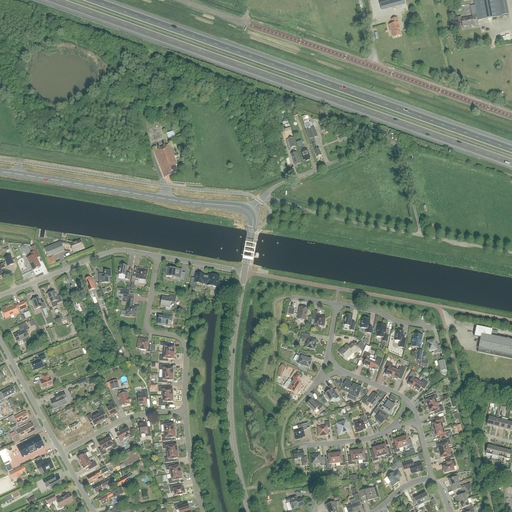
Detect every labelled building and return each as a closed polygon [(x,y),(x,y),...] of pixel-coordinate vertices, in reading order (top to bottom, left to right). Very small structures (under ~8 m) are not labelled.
[(397,0),(378,0),(381,8),(382,10),(399,5),(397,0)] [(473,0),(476,14),(472,15),(472,17),(461,19),(462,23),(463,27),(474,25),(473,21),(477,20),(478,21),(501,17),(501,16),(508,15),(505,0),(473,0)] [(393,38),(401,35),(399,30),(400,30),(397,18),(391,20),(393,24),(389,25),(391,32),(392,32),(393,38)] [(316,157),(321,155),(319,148),(317,149),(315,143),(316,143),(314,138),(318,137),(314,127),(312,128),(310,122),(304,125),(306,130),(311,145),(316,157)] [(309,159),(310,158),(307,149),(305,150),(301,141),(296,143),(300,151),(304,161),(305,160),(305,162),(310,160),(309,159)] [(175,157),(170,144),(154,151),(165,178),(178,173),(175,166),(177,165),(175,159),(174,157),(175,157)] [(295,166),(301,164),(296,152),(291,155),(295,166)] [(77,250),(83,248),(80,240),(70,244),(73,252),(78,251),(77,250)] [(64,251),(60,242),(44,248),(48,258),(64,251)] [(27,259),(33,270),(41,267),(37,258),(40,257),(34,245),(31,247),(33,252),(31,253),(32,256),(27,259)] [(10,255),(4,258),(6,262),(8,261),(10,265),(14,264),(10,255)] [(118,271),(117,274),(126,276),(125,280),(130,281),(131,274),(127,273),(128,266),(119,265),(118,269),(119,269),(119,271),(118,271)] [(166,269),(167,270),(165,276),(173,277),(173,276),(175,277),(175,278),(180,279),(180,280),(184,281),(185,273),(181,272),(182,270),(169,268),(169,267),(167,267),(166,269)] [(147,275),(148,270),(143,269),(137,268),(136,277),(132,276),(131,282),(132,282),(131,286),(134,286),(135,283),(135,281),(138,281),(139,279),(146,280),(147,275)] [(108,277),(111,277),(111,271),(104,271),(104,274),(98,274),(99,284),(109,283),(108,277)] [(204,275),(196,273),(194,283),(202,284),(207,285),(207,286),(219,288),(219,283),(218,283),(219,277),(209,275),(209,276),(204,275)] [(95,289),(96,289),(92,278),(90,279),(90,277),(85,279),(87,283),(86,283),(90,295),(93,294),(91,290),(95,289)] [(83,300),(87,298),(80,281),(76,283),(78,289),(76,289),(78,293),(80,293),(83,300)] [(57,297),(54,291),(46,295),(47,294),(51,303),(53,308),(58,306),(57,304),(62,302),(60,296),(57,297)] [(171,302),(175,303),(176,296),(170,295),(169,298),(162,297),(161,307),(165,308),(165,307),(170,308),(171,302)] [(134,297),(128,296),(127,297),(124,297),(123,302),(127,303),(126,304),(128,305),(127,312),(126,312),(125,316),(130,317),(130,316),(136,317),(137,307),(134,307),(134,306),(133,305),(132,305),(134,297)] [(38,298),(30,301),(32,301),(35,310),(40,308),(41,310),(46,308),(44,302),(41,304),(38,298)] [(25,302),(17,305),(20,310),(27,307),(25,302)] [(79,316),(83,314),(79,304),(74,307),(79,316)] [(19,313),(16,306),(2,311),(5,319),(19,313)] [(306,316),(308,309),(299,308),(298,315),(299,315),(298,320),(305,321),(306,316)] [(324,327),(325,322),(324,322),(325,317),(317,315),(318,311),(313,311),(311,320),(315,321),(314,324),(319,325),(319,326),(324,327)] [(167,326),(171,327),(173,315),(165,313),(165,318),(159,317),(159,316),(157,325),(167,326)] [(350,330),(354,331),(355,323),(351,323),(352,316),(345,315),(343,325),(350,327),(350,330)] [(365,333),(371,334),(372,328),(369,327),(370,325),(369,325),(370,319),(362,318),(360,328),(366,329),(365,333)] [(382,341),(387,342),(388,336),(385,335),(387,326),(378,325),(376,337),(382,338),(382,341)] [(23,331),(14,336),(17,343),(22,340),(27,338),(26,337),(29,336),(26,331),(29,329),(27,326),(22,328),(23,331)] [(475,330),(474,337),(480,338),(477,353),(511,359),(511,340),(496,337),(491,336),(492,330),(481,327),(476,326),(475,330)] [(104,330),(98,333),(101,339),(107,336),(104,330)] [(398,347),(404,348),(406,339),(402,338),(404,332),(396,331),(394,340),(400,341),(398,347)] [(315,343),(316,340),(310,339),(310,335),(301,333),(300,340),(306,341),(305,348),(309,348),(309,349),(315,350),(316,343),(315,343)] [(414,334),(412,347),(420,348),(422,336),(414,334)] [(148,346),(149,340),(139,339),(137,348),(147,350),(147,352),(150,352),(151,346),(148,346)] [(436,354),(439,353),(437,345),(436,344),(435,345),(435,342),(433,341),(427,342),(429,351),(430,352),(435,351),(436,354)] [(164,353),(174,353),(175,347),(168,347),(168,344),(161,343),(161,346),(164,346),(164,353)] [(354,353),(358,349),(352,344),(348,347),(346,345),(343,349),(342,348),(338,352),(344,358),(346,355),(347,356),(349,356),(350,355),(350,354),(352,352),(354,353)] [(296,355),(293,360),(297,363),(303,367),(303,366),(309,368),(311,361),(307,359),(306,359),(307,355),(300,352),(299,356),(296,355)] [(39,360),(31,363),(31,364),(31,365),(31,366),(32,366),(34,371),(44,367),(41,360),(46,359),(44,353),(38,356),(39,360)] [(174,360),(174,353),(164,353),(164,356),(160,356),(160,361),(167,362),(167,359),(174,360)] [(369,368),(372,360),(369,359),(370,355),(365,353),(363,359),(366,360),(363,366),(369,368)] [(377,365),(380,366),(382,360),(377,358),(376,362),(372,360),(369,368),(375,371),(377,365)] [(444,360),(438,362),(440,372),(441,371),(441,373),(447,372),(446,370),(444,360)] [(391,378),(394,369),(391,368),(392,365),(388,363),(385,368),(388,369),(385,375),(391,378)] [(163,374),(173,375),(173,368),(166,368),(166,365),(160,365),(159,370),(163,370),(163,374)] [(394,369),(391,378),(397,380),(399,374),(403,376),(406,369),(402,367),(402,369),(399,368),(398,371),(394,369)] [(413,388),(417,381),(414,379),(416,376),(414,375),(415,374),(412,371),(408,378),(411,380),(407,385),(413,388)] [(41,382),(43,389),(53,385),(50,379),(48,374),(42,376),(44,379),(45,381),(41,382)] [(173,381),(173,375),(163,374),(163,380),(159,380),(159,383),(166,383),(166,381),(173,381)] [(286,382),(283,386),(284,387),(287,389),(294,394),(297,390),(298,387),(299,388),(301,384),(299,382),(301,379),(298,377),(296,375),(295,375),(292,380),(293,381),(291,384),(287,382),(286,382)] [(119,388),(117,380),(106,383),(107,388),(111,387),(112,390),(119,388)] [(413,388),(418,392),(421,387),(425,389),(428,384),(423,380),(421,383),(417,381),(413,388)] [(342,389),(342,391),(350,394),(349,395),(357,398),(361,388),(353,385),(352,388),(350,387),(350,386),(345,383),(344,384),(344,386),(342,389)] [(330,390),(325,394),(330,401),(334,399),(336,400),(339,398),(337,395),(334,390),(331,385),(328,387),(330,390)] [(173,396),(173,390),(166,390),(166,387),(159,387),(159,392),(163,392),(163,396),(173,396)] [(13,388),(11,389),(11,388),(0,393),(0,401),(14,394),(13,393),(15,392),(13,388)] [(119,395),(122,406),(130,404),(129,402),(130,401),(129,399),(127,393),(126,393),(126,390),(120,392),(120,395),(119,395)] [(142,394),(138,395),(139,405),(146,404),(145,399),(148,398),(147,391),(142,391),(142,394)] [(427,407),(437,404),(435,400),(438,399),(436,394),(435,391),(431,393),(432,395),(429,396),(430,399),(425,401),(427,407)] [(56,399),(52,401),(55,408),(66,404),(64,399),(66,398),(64,392),(55,396),(56,399)] [(380,398),(373,393),(369,399),(367,397),(362,403),(367,407),(369,404),(373,407),(380,398)] [(173,396),(163,396),(163,400),(159,400),(159,406),(166,406),(166,402),(173,402),(173,396)] [(107,408),(112,417),(117,414),(114,408),(116,407),(113,400),(109,403),(110,406),(107,408)] [(319,411),(323,407),(317,402),(315,404),(311,400),(307,405),(314,412),(317,409),(319,411)] [(388,416),(390,413),(390,412),(396,404),(390,402),(389,403),(388,402),(385,405),(381,402),(377,407),(388,416)] [(10,403),(1,408),(6,417),(14,412),(10,403)] [(427,407),(430,413),(435,412),(436,414),(444,411),(442,406),(438,408),(437,404),(427,407)] [(386,418),(388,416),(377,407),(373,413),(378,416),(375,419),(377,421),(376,421),(380,426),(386,418)] [(96,415),(100,423),(106,420),(103,415),(105,413),(102,408),(98,410),(99,413),(96,415)] [(24,412),(14,418),(18,424),(22,422),(22,423),(28,420),(27,417),(28,417),(26,413),(25,413),(24,412)] [(100,423),(96,415),(93,417),(91,414),(86,416),(89,422),(92,421),(95,426),(100,423)] [(367,422),(364,416),(360,417),(361,421),(354,423),(355,428),(356,433),(363,431),(363,430),(365,429),(363,423),(367,422)] [(337,430),(339,435),(344,433),(344,432),(349,431),(347,424),(350,423),(348,417),(345,418),(346,421),(336,424),(338,430),(337,430)] [(493,426),(495,419),(489,417),(487,425),(493,426)] [(433,431),(443,429),(441,422),(444,422),(443,419),(436,420),(437,423),(431,424),(433,431)] [(71,426),(74,431),(81,427),(78,422),(71,426)] [(176,431),(176,427),(174,427),(174,424),(169,425),(168,422),(161,422),(161,426),(164,425),(165,432),(176,431)] [(318,437),(322,436),(328,435),(327,429),(330,428),(329,422),(325,422),(325,426),(317,427),(318,432),(317,432),(318,437)] [(295,436),(294,436),(296,440),(300,439),(305,437),(303,431),(307,430),(307,429),(309,428),(308,423),(297,426),(298,430),(293,431),(295,436)] [(146,437),(151,436),(150,429),(147,429),(146,424),(139,425),(141,435),(145,434),(146,437)] [(20,438),(25,436),(35,431),(32,425),(31,426),(30,425),(17,432),(20,438)] [(65,435),(73,430),(70,425),(62,430),(65,435)] [(130,439),(135,436),(133,429),(131,430),(131,433),(130,434),(127,428),(122,431),(126,439),(129,437),(130,439)] [(443,429),(433,431),(434,438),(440,436),(440,439),(448,438),(446,432),(443,433),(443,429)] [(122,441),(126,439),(122,431),(116,434),(119,440),(117,441),(121,449),(125,446),(122,441)] [(176,431),(165,432),(165,436),(162,436),(163,442),(170,441),(170,438),(175,438),(175,435),(176,435),(176,431)] [(15,444),(20,441),(19,440),(16,434),(12,437),(15,444)] [(408,449),(413,448),(411,441),(408,441),(406,436),(400,438),(402,448),(407,446),(408,449)] [(40,437),(18,449),(23,458),(44,447),(40,437)] [(104,441),(108,448),(112,447),(113,450),(118,447),(115,442),(113,443),(110,438),(104,441)] [(399,449),(402,448),(400,438),(394,440),(395,445),(392,446),(395,454),(400,452),(399,449)] [(438,452),(448,450),(447,446),(449,445),(448,440),(441,442),(442,445),(436,446),(438,452)] [(105,450),(108,448),(104,441),(99,444),(102,449),(99,450),(102,456),(107,453),(105,450)] [(178,452),(178,448),(177,448),(176,445),(171,446),(170,443),(163,444),(164,449),(166,449),(167,453),(178,452)] [(387,458),(392,456),(390,449),(387,450),(385,445),(379,447),(381,456),(386,455),(387,458)] [(492,455),(494,447),(488,445),(486,453),(492,455)] [(378,458),(381,456),(379,447),(372,449),(374,454),(371,455),(373,462),(378,460),(378,458)] [(6,449),(0,451),(0,455),(4,464),(5,464),(11,461),(6,449)] [(80,464),(88,459),(87,457),(89,455),(88,452),(87,450),(82,453),(83,455),(77,458),(80,464)] [(363,464),(368,463),(367,455),(364,456),(364,450),(357,451),(358,461),(362,461),(363,464)] [(448,450),(438,452),(439,459),(445,458),(445,461),(453,459),(451,454),(448,454),(448,450)] [(304,458),(303,451),(293,453),(294,460),(301,459),(302,466),(308,466),(307,457),(304,458)] [(354,462),(358,461),(357,451),(350,452),(351,457),(348,458),(349,465),(354,465),(354,462)] [(178,452),(167,453),(168,457),(165,458),(165,463),(173,462),(172,459),(178,458),(178,456),(179,456),(178,452)] [(341,453),(334,454),(335,464),(340,463),(340,466),(346,466),(345,458),(342,459),(341,453)] [(328,460),(325,461),(326,468),(327,470),(330,470),(331,465),(335,464),(334,454),(328,455),(328,459),(328,460)] [(320,455),(311,456),(312,464),(321,463),(321,466),(324,466),(324,464),(323,458),(320,458),(320,455)] [(91,469),(97,466),(95,462),(94,463),(93,461),(90,463),(88,459),(80,464),(83,469),(89,466),(91,469)] [(36,462),(35,463),(38,469),(40,474),(44,472),(54,468),(50,460),(43,463),(41,460),(36,462)] [(420,471),(420,472),(423,471),(420,463),(413,465),(412,461),(402,464),(404,470),(410,468),(412,474),(420,471)] [(447,466),(441,467),(443,474),(452,472),(451,467),(454,467),(453,461),(446,463),(447,466)] [(395,463),(391,468),(394,471),(397,467),(398,470),(402,468),(399,462),(395,463)] [(171,474),(182,472),(181,468),(180,469),(179,466),(174,467),(173,464),(165,466),(165,469),(167,468),(167,471),(170,470),(171,474)] [(12,479),(23,474),(22,472),(20,468),(9,473),(12,479)] [(399,482),(398,480),(397,479),(401,477),(399,474),(400,473),(398,470),(394,473),(394,472),(387,477),(391,483),(390,483),(392,487),(399,482)] [(96,477),(101,474),(99,471),(87,478),(88,480),(90,483),(95,480),(97,479),(96,477)] [(169,479),(169,480),(169,484),(177,483),(176,480),(182,479),(181,476),(182,476),(182,472),(171,474),(171,478),(169,479)] [(131,474),(115,482),(118,487),(133,478),(131,474)] [(449,487),(457,483),(456,479),(458,479),(456,474),(450,477),(451,479),(447,480),(449,487)] [(55,479),(54,476),(43,482),(46,488),(49,486),(51,489),(62,484),(59,477),(55,479)] [(102,488),(107,485),(108,487),(113,484),(111,482),(114,481),(112,478),(93,488),(95,493),(99,491),(99,492),(103,490),(102,488)] [(458,493),(472,488),(470,483),(463,486),(459,487),(457,483),(449,487),(452,492),(457,490),(458,493)] [(186,493),(185,490),(184,490),(184,487),(178,488),(177,485),(170,487),(171,492),(174,492),(175,496),(185,494),(185,493),(186,493)] [(121,487),(116,490),(102,498),(99,500),(102,505),(105,503),(106,504),(109,501),(108,499),(113,496),(114,498),(124,493),(121,487)] [(364,490),(358,491),(360,498),(366,496),(367,502),(376,499),(380,497),(376,487),(372,488),(364,491),(364,490)] [(467,495),(465,491),(472,488),(458,493),(459,496),(456,497),(458,503),(466,500),(465,496),(467,495)] [(425,493),(419,496),(423,504),(429,501),(425,493)] [(57,501),(61,508),(73,502),(70,494),(57,501)] [(347,511),(355,511),(359,511),(356,502),(360,501),(357,494),(355,495),(353,496),(354,500),(350,501),(351,506),(346,507),(347,511)] [(57,500),(54,495),(46,500),(48,504),(57,500)] [(419,496),(414,499),(418,507),(423,504),(419,496)] [(296,497),(286,500),(287,504),(290,503),(292,510),(303,506),(301,499),(296,500),(296,497)] [(465,511),(472,508),(470,503),(468,504),(466,500),(458,503),(461,509),(464,508),(465,511)] [(179,511),(186,511),(190,511),(188,505),(182,506),(181,503),(174,506),(176,511),(179,510),(179,511)] [(333,503),(325,505),(327,510),(328,510),(328,511),(337,511),(336,507),(334,508),(334,507),(334,505),(333,503)]
